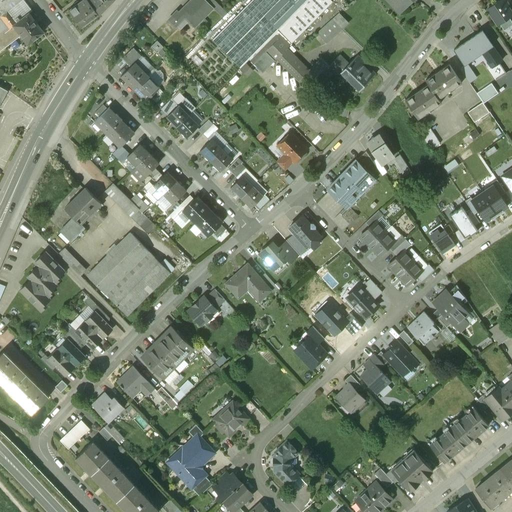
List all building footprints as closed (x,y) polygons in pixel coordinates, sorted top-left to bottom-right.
[(19,0),(0,0),(0,15),(9,26),(10,28),(13,26),(13,25),(14,25),(17,22),(7,9),(19,0)] [(19,0),(7,9),(17,22),(29,12),(32,10),(23,0),(19,0)] [(88,0),(81,0),(68,10),(81,27),(99,15),(88,0)] [(88,0),(99,15),(113,0),(88,0)] [(191,0),(177,14),(176,13),(169,19),(180,29),(189,20),(199,30),(208,22),(204,17),(213,8),(205,0),(191,0)] [(214,0),(205,0),(213,8),(222,17),(227,13),(214,0)] [(249,58),(278,30),(291,43),(333,1),(332,0),(251,0),(212,39),(240,68),(246,62),(249,58)] [(511,14),(502,0),(500,0),(487,10),(497,25),(499,23),(504,30),(511,24),(511,21),(509,17),(511,14)] [(44,31),(29,12),(17,22),(14,25),(21,35),(28,43),(44,31)] [(0,15),(0,33),(9,26),(0,15)] [(333,18),(317,32),(327,42),(342,28),(333,18)] [(13,26),(10,28),(9,26),(0,33),(0,51),(21,35),(14,25),(13,25),(13,26)] [(276,59),(285,49),(291,43),(278,30),(249,58),(263,72),(276,59)] [(482,30),(454,49),(464,64),(470,60),(471,60),(472,60),(471,59),(482,52),(492,67),(499,62),(502,60),(491,45),(492,45),(482,30)] [(164,47),(157,40),(151,46),(157,53),(164,47)] [(133,47),(122,58),(131,67),(136,62),(136,63),(142,57),(133,47)] [(307,71),(285,49),(276,59),(298,81),(301,77),(307,71)] [(358,55),(349,64),(340,55),(331,63),(334,66),(345,77),(347,75),(361,89),(375,75),(363,63),(364,61),(358,55)] [(307,71),(301,77),(312,88),(334,66),(331,63),(329,66),(321,58),(307,71)] [(136,63),(136,62),(131,67),(121,76),(127,82),(129,80),(135,87),(147,75),(141,68),(136,63)] [(246,62),(240,68),(247,75),(253,69),(246,62)] [(492,67),(488,70),(495,80),(506,73),(499,62),(492,67)] [(449,64),(426,80),(428,84),(438,98),(461,82),(449,64)] [(474,79),(464,64),(459,67),(469,82),(474,79)] [(135,87),(133,88),(139,94),(141,93),(147,99),(159,88),(152,81),(153,80),(148,74),(135,87)] [(498,94),(491,83),(476,93),(477,95),(482,102),(484,104),(498,94)] [(428,84),(405,99),(418,118),(441,102),(438,98),(428,84)] [(176,85),(166,95),(171,99),(180,90),(176,85)] [(180,90),(171,99),(175,103),(184,94),(180,90)] [(482,102),(468,112),(475,122),(489,112),(484,104),(482,102)] [(178,104),(167,116),(177,126),(189,115),(178,104)] [(104,105),(95,113),(100,117),(108,109),(104,105)] [(349,109),(337,107),(335,114),(347,117),(349,109)] [(115,116),(108,109),(100,117),(97,120),(104,127),(102,129),(107,134),(109,132),(121,121),(121,120),(116,115),(115,116)] [(189,115),(177,126),(186,136),(198,124),(189,115)] [(209,119),(199,129),(203,134),(213,124),(209,119)] [(121,121),(109,132),(116,140),(114,141),(119,146),(120,147),(121,146),(134,133),(129,127),(128,128),(121,121)] [(213,124),(203,134),(208,139),(218,129),(213,124)] [(440,143),(430,128),(421,134),(431,149),(440,143)] [(307,149),(291,133),(278,146),(285,153),(293,161),(294,162),(307,149)] [(379,135),(367,143),(377,158),(381,164),(393,156),(379,135)] [(212,138),(200,150),(210,160),(222,148),(212,138)] [(149,153),(140,144),(130,154),(127,157),(127,158),(136,166),(149,153)] [(120,147),(119,146),(112,153),(117,158),(125,150),(121,146),(120,147)] [(222,148),(210,160),(220,170),(232,158),(222,148)] [(125,150),(117,158),(122,163),(127,158),(127,157),(130,154),(125,150)] [(159,163),(149,153),(136,166),(132,170),(141,179),(145,176),(145,177),(154,169),(159,163)] [(293,161),(285,153),(276,162),(284,170),(293,161)] [(407,165),(400,154),(394,158),(401,169),(407,165)] [(238,157),(228,168),(232,172),(241,163),(243,162),(238,157)] [(377,158),(372,161),(382,175),(386,171),(381,164),(377,158)] [(356,159),(343,172),(344,173),(338,179),(338,178),(327,188),(346,207),(375,178),(356,159)] [(241,163),(232,172),(236,176),(245,167),(241,163)] [(154,169),(145,177),(145,176),(141,179),(141,180),(145,184),(157,172),(154,169)] [(511,169),(502,176),(510,189),(511,191),(511,169)] [(176,181),(167,171),(162,176),(153,185),(154,185),(149,191),(157,200),(163,194),(176,181)] [(157,172),(145,184),(149,189),(153,185),(162,176),(157,172)] [(253,185),(242,174),(231,186),(241,197),(253,185)] [(490,183),(499,196),(505,192),(496,179),(490,183)] [(176,181),(163,194),(172,203),(172,204),(176,200),(186,190),(176,181)] [(139,209),(114,183),(107,190),(132,216),(139,209)] [(499,196),(490,183),(480,190),(496,213),(506,206),(499,196)] [(253,185),(241,197),(251,207),(254,204),(263,195),(253,185)] [(86,187),(73,201),(70,198),(64,203),(67,206),(66,208),(74,217),(81,224),(96,210),(94,209),(101,202),(86,187)] [(496,213),(480,190),(470,197),(479,209),(486,220),(496,213)] [(263,195),(254,204),(258,209),(268,199),(264,194),(263,195)] [(203,204),(196,197),(189,204),(184,209),(191,216),(189,217),(195,223),(197,222),(209,210),(210,209),(204,203),(203,204)] [(471,209),(473,213),(479,209),(470,197),(465,201),(471,209)] [(176,200),(172,204),(172,203),(164,211),(169,215),(180,205),(176,200)] [(180,205),(169,215),(173,220),(184,209),(189,204),(185,200),(180,205)] [(341,213),(347,223),(358,217),(352,206),(341,213)] [(470,236),(478,230),(474,226),(466,213),(461,207),(449,215),(459,229),(465,237),(469,234),(470,236)] [(471,209),(466,213),(474,226),(479,222),(473,213),(471,209)] [(156,226),(139,210),(132,218),(148,234),(156,226)] [(209,210),(197,222),(203,228),(202,230),(207,235),(212,230),(221,222),(222,221),(216,215),(215,216),(209,210)] [(378,210),(365,222),(369,227),(376,221),(383,215),(378,210)] [(310,224),(302,215),(289,227),(294,234),(301,242),(297,246),(301,251),(309,244),(311,245),(317,239),(316,238),(320,235),(314,228),(314,226),(313,224),(310,224)] [(74,217),(61,230),(71,241),(85,227),(81,224),(74,217)] [(376,221),(369,227),(360,236),(369,246),(385,231),(376,221)] [(221,222),(212,230),(216,234),(225,226),(221,222)] [(429,231),(444,253),(456,245),(449,234),(444,227),(441,223),(429,231)] [(448,224),(444,227),(449,234),(453,231),(448,224)] [(459,229),(454,232),(460,242),(470,236),(469,234),(465,237),(459,229)] [(385,231),(369,246),(379,256),(388,247),(395,241),(394,240),(385,231)] [(170,272),(131,233),(88,276),(126,315),(170,272)] [(294,234),(287,241),(298,254),(301,251),(297,246),(301,242),(294,234)] [(401,234),(394,240),(395,241),(388,247),(392,251),(405,239),(401,234)] [(405,239),(392,251),(397,256),(404,250),(404,251),(410,245),(405,239)] [(298,254),(287,241),(278,248),(286,257),(286,258),(289,262),(298,254)] [(278,248),(272,242),(259,253),(264,258),(263,259),(263,262),(265,264),(269,264),(274,269),(286,258),(286,257),(278,248)] [(397,256),(388,265),(397,275),(413,260),(404,251),(404,250),(397,256)] [(65,270),(47,251),(35,262),(38,265),(36,267),(37,267),(28,276),(31,279),(23,286),(20,289),(39,308),(50,297),(47,294),(58,284),(54,280),(65,270)] [(413,260),(397,275),(406,285),(416,276),(422,271),(422,270),(413,260)] [(428,264),(422,270),(422,271),(416,276),(421,281),(433,270),(428,264)] [(236,273),(225,283),(238,296),(251,284),(259,293),(267,285),(260,277),(249,265),(237,275),(236,273)] [(275,284),(264,273),(260,277),(267,285),(270,288),(275,284)] [(362,288),(373,300),(382,292),(370,279),(362,288)] [(359,285),(346,297),(354,305),(353,306),(359,313),(360,312),(366,318),(379,306),(373,300),(362,288),(359,285)] [(467,300),(456,285),(449,292),(461,305),(467,300)] [(215,289),(206,298),(215,308),(225,299),(215,289)] [(449,292),(446,289),(432,303),(442,314),(451,323),(459,332),(473,319),(469,313),(449,292)] [(204,296),(188,311),(200,324),(206,320),(207,321),(212,315),(211,314),(217,310),(215,308),(206,298),(204,296)] [(329,299),(314,314),(334,334),(344,325),(349,319),(346,316),(329,299)] [(107,315),(95,303),(90,308),(94,312),(102,320),(107,315)] [(303,320),(293,309),(286,315),(297,326),(303,320)] [(440,329),(423,311),(407,327),(424,345),(440,329)] [(102,320),(94,312),(85,321),(100,336),(106,330),(105,330),(107,329),(108,328),(108,327),(108,325),(102,320)] [(353,335),(363,326),(350,312),(346,316),(349,319),(344,325),(353,335)] [(451,323),(442,314),(438,318),(446,327),(451,323)] [(100,336),(85,321),(76,330),(84,338),(89,344),(91,344),(92,344),(93,343),(94,341),(94,342),(100,336)] [(509,338),(499,323),(488,330),(498,345),(509,338)] [(76,330),(72,326),(68,331),(79,342),(84,338),(76,330)] [(172,326),(141,357),(162,377),(165,373),(166,374),(177,363),(176,362),(187,351),(188,352),(193,347),(172,326)] [(324,338),(313,326),(306,332),(309,335),(310,335),(318,344),(324,338)] [(446,327),(441,332),(449,338),(453,332),(446,327)] [(413,341),(403,330),(399,334),(409,345),(413,341)] [(79,342),(68,331),(63,336),(66,340),(67,339),(75,347),(79,342)] [(309,335),(302,342),(306,346),(298,353),(311,368),(327,354),(318,344),(310,335),(309,335)] [(66,340),(58,348),(73,363),(79,357),(78,357),(79,357),(80,356),(81,354),(81,353),(80,352),(75,347),(67,339),(66,340)] [(408,354),(396,340),(390,346),(391,347),(384,354),(383,355),(388,360),(403,375),(410,368),(411,370),(418,364),(408,354)] [(49,357),(49,358),(56,365),(62,371),(63,371),(65,371),(66,370),(66,368),(67,369),(73,363),(58,348),(49,357)] [(425,363),(413,349),(408,354),(418,364),(420,367),(425,363)] [(26,373),(3,351),(0,354),(0,381),(9,390),(26,373)] [(388,360),(383,355),(384,354),(381,351),(376,355),(384,364),(388,360)] [(56,365),(49,358),(49,357),(45,354),(40,358),(52,370),(56,365)] [(376,355),(374,354),(369,359),(373,363),(374,363),(379,368),(384,364),(376,355)] [(369,359),(369,358),(353,373),(360,380),(362,378),(376,393),(390,380),(379,368),(374,363),(373,363),(369,359)] [(154,388),(133,366),(132,367),(133,367),(124,376),(124,375),(117,381),(120,384),(119,385),(122,388),(123,387),(131,396),(139,388),(147,396),(154,388)] [(26,373),(9,390),(32,413),(49,396),(26,373)] [(360,385),(351,374),(345,380),(348,384),(349,383),(355,390),(360,385)] [(67,385),(62,380),(55,387),(60,392),(67,385)] [(511,381),(501,390),(511,403),(511,381)] [(348,384),(344,388),(345,389),(336,396),(351,411),(363,399),(355,390),(349,383),(348,384)] [(485,398),(484,399),(490,405),(502,420),(511,412),(511,403),(501,390),(498,387),(485,398)] [(173,399),(162,388),(157,392),(168,404),(173,399)] [(105,392),(92,405),(108,422),(124,407),(114,397),(112,399),(105,392)] [(485,398),(482,396),(478,400),(485,409),(490,405),(484,399),(485,398)] [(248,399),(238,408),(246,418),(257,408),(248,399)] [(233,403),(215,419),(218,423),(218,424),(218,428),(220,431),(225,431),(225,430),(229,434),(235,428),(235,426),(238,423),(240,423),(246,418),(238,408),(237,408),(237,405),(236,403),(233,403)] [(130,404),(125,409),(132,416),(137,412),(130,404)] [(472,405),(465,412),(467,414),(459,420),(457,418),(450,424),(466,444),(488,425),(472,405)] [(81,419),(61,440),(69,448),(90,428),(81,419)] [(196,424),(188,431),(194,438),(197,435),(199,437),(204,433),(196,424)] [(450,424),(443,430),(445,432),(437,438),(435,436),(428,442),(444,462),(466,444),(450,424)] [(112,436),(104,427),(99,431),(108,440),(112,436)] [(199,437),(197,435),(194,438),(168,462),(191,487),(204,475),(205,474),(201,469),(201,464),(214,453),(199,437)] [(287,441),(275,452),(275,459),(274,459),(274,464),(275,464),(275,471),(287,484),(298,474),(289,464),(287,465),(287,458),(289,459),(297,452),(287,441)] [(93,442),(78,456),(90,468),(88,470),(91,474),(93,472),(108,457),(93,442)] [(415,451),(392,471),(399,479),(410,491),(432,471),(415,451)] [(134,484),(108,457),(93,472),(105,484),(102,486),(106,489),(108,487),(119,498),(134,484)] [(511,459),(501,468),(511,482),(511,459)] [(386,474),(380,468),(374,474),(387,487),(393,482),(386,474)] [(511,489),(511,482),(501,468),(476,488),(491,507),(511,489)] [(392,471),(391,470),(386,474),(393,482),(394,483),(399,479),(392,471)] [(226,471),(212,483),(216,488),(230,476),(226,471)] [(216,488),(215,489),(219,494),(217,498),(221,503),(223,501),(242,483),(233,473),(230,476),(216,488)] [(204,475),(191,487),(199,495),(212,483),(204,475)] [(392,499),(376,481),(366,490),(383,508),(392,499)] [(242,483),(223,501),(232,511),(233,511),(239,506),(252,494),(242,483)] [(158,511),(160,511),(134,484),(119,498),(118,499),(129,510),(127,511),(158,511)] [(378,511),(383,508),(366,490),(356,500),(362,508),(362,509),(362,511),(363,511),(378,511)] [(171,499),(162,507),(166,511),(175,511),(180,507),(171,499)] [(475,511),(467,499),(446,511),(475,511)] [(250,511),(268,511),(260,503),(250,511)]
